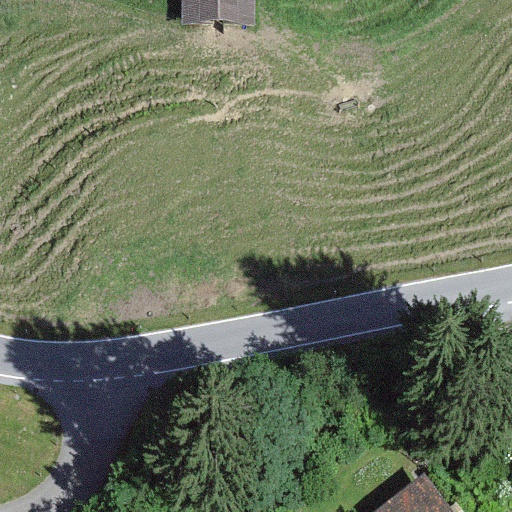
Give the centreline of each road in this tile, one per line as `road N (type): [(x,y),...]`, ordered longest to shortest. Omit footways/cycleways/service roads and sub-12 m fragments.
road 1 (tertiary): [(511,286),(103,364)]
road 2 (unclassified): [(103,364),(90,448),(66,490),(38,511)]
